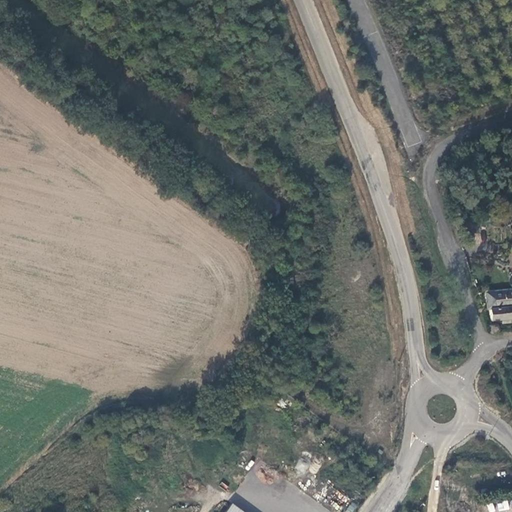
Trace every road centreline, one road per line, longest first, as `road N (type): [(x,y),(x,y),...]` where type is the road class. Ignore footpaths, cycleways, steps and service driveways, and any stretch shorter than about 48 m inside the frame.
road 1 (unclassified): [(427,384),(398,251),(303,0)]
road 2 (residential): [(511,118),(442,145),(431,168),(487,350)]
road 3 (unknown): [(376,0),(401,54),(431,168)]
